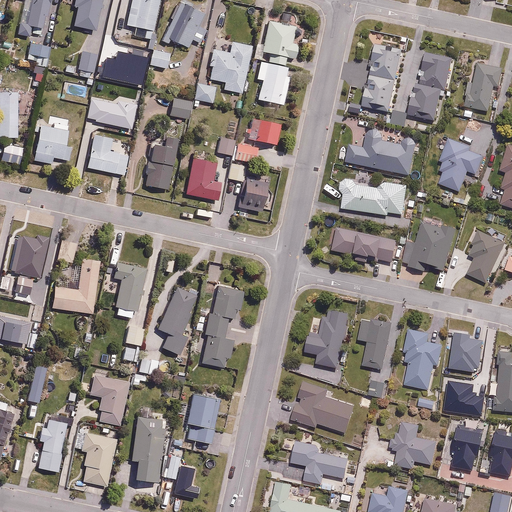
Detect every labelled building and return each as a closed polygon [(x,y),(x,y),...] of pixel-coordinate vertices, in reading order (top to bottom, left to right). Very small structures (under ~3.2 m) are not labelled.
[(31,0),(27,22),(19,20),(17,33),(30,35),(32,24),(44,27),(49,0),(31,0)] [(102,0),(73,0),(72,6),(77,7),(74,24),(96,29),(102,0)] [(134,36),(152,39),(159,0),(133,0),(129,24),(136,25),(134,36)] [(199,44),(207,30),(199,26),(206,13),(184,1),(164,39),(169,42),(171,39),(187,48),(192,40),(199,44)] [(263,51),(294,59),(299,43),(292,41),(296,26),(270,19),(269,23),(264,21),(255,57),(261,58),(263,51)] [(34,83),(42,85),(50,43),(30,40),(27,58),(35,59),(33,72),(36,72),(34,83)] [(231,52),(212,48),(209,65),(213,66),(210,79),(224,82),(223,88),(243,92),(253,44),(233,40),(231,52)] [(389,110),(401,51),(373,46),(362,105),(389,110)] [(172,52),(152,47),(148,64),(168,68),(172,52)] [(97,52),(81,49),(78,68),(94,71),(97,52)] [(416,83),(414,90),(419,91),(418,95),(412,94),(408,118),(435,124),(441,93),(445,94),(451,63),(425,58),(420,83),(416,83)] [(292,67),(260,59),(255,79),(262,80),(258,99),(283,105),(292,67)] [(468,83),(463,105),(490,111),(495,86),(498,87),(502,69),(476,63),(472,84),(468,83)] [(217,86),(199,82),(195,98),(213,102),(217,86)] [(17,91),(0,90),(0,135),(18,135),(17,91)] [(89,98),(62,92),(60,98),(88,105),(89,98)] [(193,101),(175,97),(171,114),(189,118),(193,101)] [(282,122),(253,117),(249,138),(278,143),(282,122)] [(65,146),(69,126),(41,120),(33,159),(52,163),(54,155),(68,158),(70,147),(65,146)] [(402,144),(383,140),(385,133),(371,129),(369,136),(363,135),(360,146),(350,143),(346,160),(410,175),(417,140),(404,137),(402,144)] [(109,150),(112,137),(94,134),(88,166),(124,173),(128,153),(109,150)] [(238,143),(238,146),(234,146),(235,137),(221,134),(219,152),(233,154),(232,159),(257,163),(259,146),(238,143)] [(165,144),(153,142),(146,184),(171,188),(179,138),(167,136),(165,144)] [(471,145),(448,137),(438,169),(443,170),(439,184),(460,191),(467,170),(477,174),(484,153),(470,148),(471,145)] [(24,147),(4,143),(0,160),(20,165),(24,147)] [(511,145),(507,144),(499,171),(504,172),(500,187),(506,189),(502,204),(511,206),(511,145)] [(215,180),(217,161),(192,157),(187,193),(218,198),(221,181),(215,180)] [(247,166),(230,163),(227,177),(244,180),(247,166)] [(384,187),(356,184),(356,179),(344,177),(341,210),(389,215),(389,212),(404,214),(407,184),(385,181),(384,187)] [(270,183),(246,179),(240,208),(264,213),(270,183)] [(409,263),(408,267),(427,271),(428,267),(446,271),(457,228),(423,219),(417,243),(408,241),(403,261),(409,263)] [(336,226),(331,250),(356,255),(357,254),(379,258),(378,260),(393,263),(398,239),(336,226)] [(504,243),(477,231),(466,255),(475,259),(468,275),(486,283),(504,243)] [(77,243),(61,240),(57,258),(72,262),(77,243)] [(99,259),(81,257),(78,287),(54,285),(52,308),(93,313),(99,259)] [(145,268),(109,261),(106,276),(123,279),(117,307),(136,310),(145,268)] [(244,289),(218,285),(213,312),(209,311),(205,334),(213,335),(211,342),(206,341),(202,362),(224,366),(226,357),(230,358),(234,339),(224,337),(228,316),(235,317),(237,308),(241,309),(244,289)] [(165,356),(177,362),(188,335),(184,333),(192,312),(190,311),(197,294),(176,286),(170,300),(168,299),(161,315),(164,316),(159,328),(167,331),(161,346),(168,349),(165,356)] [(335,368),(349,313),(327,308),(324,317),(315,315),(306,351),(316,353),(314,363),(335,368)] [(146,319),(131,315),(125,342),(141,345),(146,319)] [(363,317),(358,340),(367,342),(362,364),(381,368),(391,323),(363,317)] [(427,389),(434,364),(439,366),(444,345),(428,340),(430,333),(408,327),(399,361),(407,363),(402,382),(427,389)] [(135,347),(124,345),(121,359),(132,361),(135,347)] [(492,383),(499,383),(499,398),(494,398),(494,410),(511,410),(511,350),(498,350),(497,369),(500,369),(500,375),(492,375),(492,383)] [(152,358),(142,356),(138,370),(148,373),(152,358)] [(108,370),(95,367),(92,383),(85,382),(82,393),(100,397),(96,421),(120,426),(128,381),(107,377),(108,370)] [(384,395),(388,380),(369,376),(366,391),(384,395)] [(301,380),(288,426),(307,432),(309,425),(318,428),(319,424),(346,431),(354,403),(328,395),(330,388),(301,380)] [(211,443),(219,396),(184,390),(177,438),(211,443)] [(421,396),(418,405),(433,410),(436,401),(421,396)] [(8,403),(0,400),(0,456),(14,414),(6,411),(8,403)] [(162,418),(134,415),(129,459),(136,460),(134,477),(158,480),(164,427),(161,427),(162,418)] [(66,422),(47,419),(38,468),(57,471),(66,422)] [(395,466),(413,468),(414,461),(432,463),(435,439),(417,437),(419,423),(400,421),(399,436),(393,435),(391,452),(397,452),(395,466)] [(476,458),(479,459),(485,433),(459,427),(453,452),(456,453),(452,469),(472,473),(476,458)] [(83,480),(95,483),(93,494),(103,496),(105,485),(108,485),(119,432),(109,430),(108,436),(83,431),(80,450),(85,451),(83,464),(86,465),(83,480)] [(349,458),(319,450),(318,446),(311,442),(312,435),(303,433),(301,441),(299,441),(286,438),(283,449),(290,451),(287,461),(305,465),(307,468),(304,480),(321,484),(324,472),(344,478),(349,458)] [(16,445),(7,442),(3,456),(12,459),(16,445)] [(181,451),(172,449),(165,476),(175,478),(181,451)] [(191,484),(195,468),(180,465),(174,491),(197,496),(199,486),(191,484)] [(342,511),(343,509),(305,501),(307,489),(294,486),(295,483),(276,479),(269,511),(342,511)] [(384,493),(374,491),(369,511),(371,511),(403,511),(407,491),(385,487),(384,493)] [(422,511),(454,511),(456,505),(426,498),(422,511)]
